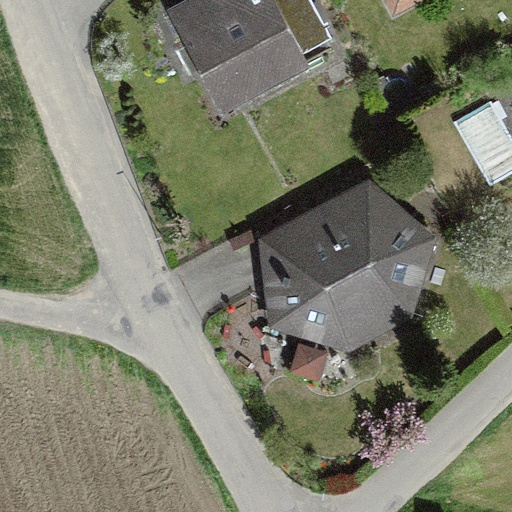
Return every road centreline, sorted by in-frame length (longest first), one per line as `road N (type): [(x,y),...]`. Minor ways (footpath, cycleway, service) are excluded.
road 1 (residential): [(30,39),(253,511)]
road 2 (residential): [(358,511),(511,380)]
road 3 (track): [(0,328),(186,371)]
